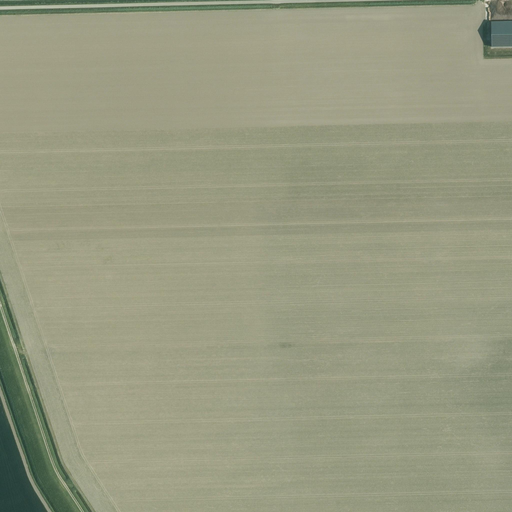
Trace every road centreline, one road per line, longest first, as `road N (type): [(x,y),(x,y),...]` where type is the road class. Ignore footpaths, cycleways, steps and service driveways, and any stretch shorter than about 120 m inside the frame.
road 1 (unclassified): [(398,0),(0,9)]
road 2 (track): [(0,301),(55,470),(82,511)]
